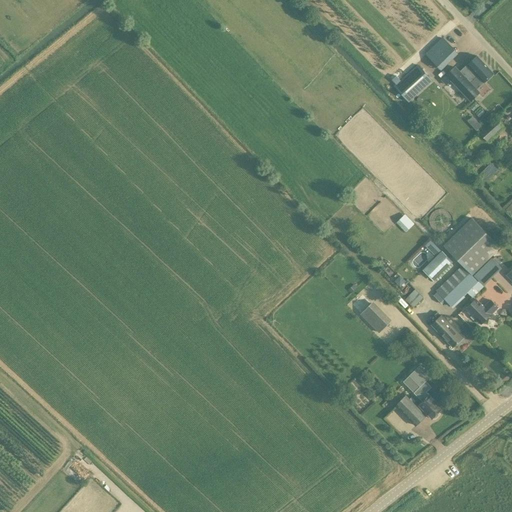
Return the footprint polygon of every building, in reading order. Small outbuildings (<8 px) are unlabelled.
[(425,55),(428,58),(440,70),(457,52),(443,38),(425,55)] [(470,83),(477,76),(484,83),(493,74),(476,56),(462,70),(460,72),(470,83)] [(432,81),(418,65),(394,86),(408,103),(432,81)] [(455,67),(441,80),(446,86),(451,80),(471,102),(480,93),(470,83),(460,72),(455,67)] [(475,130),(481,125),(474,115),(468,120),(475,130)] [(502,128),(495,120),(480,134),(487,142),(502,128)] [(488,183),(502,169),(494,161),(480,174),(488,183)] [(406,232),(415,223),(405,213),(396,221),(406,232)] [(436,291),(453,309),(469,294),(473,298),(492,278),(502,268),(491,257),(500,248),(485,231),(471,218),(443,246),(456,259),(462,265),(461,266),(436,291)] [(425,244),(435,254),(440,249),(431,238),(425,244)] [(453,262),(443,253),(424,272),(434,282),(453,262)] [(415,290),(406,298),(415,306),(423,298),(415,290)] [(481,324),(491,314),(498,307),(491,300),(484,307),(476,299),(466,309),(481,324)] [(389,322),(371,303),(360,313),(379,332),(389,322)] [(466,335),(455,323),(451,326),(446,321),(447,320),(442,315),(441,315),(438,312),(437,312),(428,321),(432,325),(437,330),(453,348),(463,338),(466,335)] [(420,387),(414,393),(419,398),(418,398),(422,402),(418,406),(431,419),(433,417),(435,417),(437,415),(437,414),(442,408),(430,395),(429,395),(426,392),(432,387),(426,381),(431,376),(420,365),(409,376),(420,387)] [(511,389),(511,379),(501,391),(505,395),(510,388),(511,389)] [(406,395),(396,405),(415,426),(426,416),(406,395)]
